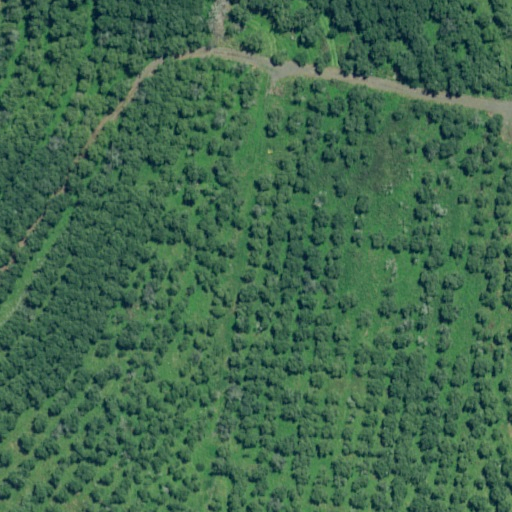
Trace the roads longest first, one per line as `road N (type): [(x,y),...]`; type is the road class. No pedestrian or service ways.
road 1 (track): [(201,511),(263,94),(273,79),(302,70),(341,87),(511,110)]
road 2 (track): [(287,75),(226,59),(148,71),(96,110),(0,267)]
